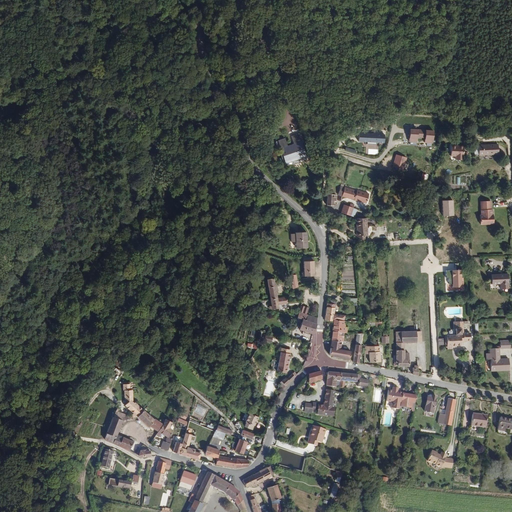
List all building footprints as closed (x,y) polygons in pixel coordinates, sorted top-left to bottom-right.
[(286,132),(280,134),(287,153),(300,149),(302,152),(308,150),(303,136),(305,135),(301,126),(292,129),(295,137),(289,139),(286,132)] [(384,133),(358,132),(358,141),(384,141),(384,133)] [(432,134),(409,133),(409,141),(432,142),(432,134)] [(498,143),(478,144),(479,154),(499,152),(498,143)] [(464,160),(465,147),(452,146),(452,156),(457,156),(457,160),(464,160)] [(407,157),(396,154),(392,166),(403,170),(407,157)] [(356,199),(357,193),(353,192),(342,189),(341,196),(356,199)] [(365,202),(367,192),(354,189),(353,192),(357,193),(362,194),(361,201),(365,202)] [(452,200),(442,200),(442,215),(453,215),(452,200)] [(490,219),(490,215),(490,210),(489,211),(489,203),(481,203),(481,210),(479,210),(479,216),(478,216),(478,225),(492,225),(492,219),(490,219)] [(354,219),(357,208),(357,205),(352,204),(351,208),(347,207),(345,216),(354,219)] [(370,237),(369,225),(371,224),(370,221),(358,222),(360,239),(368,238),(370,237)] [(308,233),(295,233),(295,234),(292,235),(293,243),(297,243),(298,249),(309,249),(308,233)] [(315,277),(314,259),(304,259),(305,273),(302,273),(303,277),(307,277),(311,277),(315,277)] [(461,286),(461,270),(452,270),(453,287),(461,286)] [(490,273),(487,273),(487,280),(490,280),(490,286),(499,285),(500,291),(507,291),(507,276),(490,276),(490,273)] [(277,300),(274,279),(270,279),(267,280),(271,303),(272,310),(275,310),(278,309),(278,307),(288,305),(287,298),(277,300)] [(335,316),(337,303),(334,303),(334,298),(330,297),(327,315),(333,316),(335,316)] [(307,311),(303,309),(304,307),(300,305),(297,312),(305,315),(307,311)] [(317,329),(318,319),(305,315),(297,312),(295,320),(299,321),(297,325),(301,326),(299,332),(315,337),(317,329)] [(348,324),(349,319),(336,317),(335,327),(348,329),(349,329),(350,325),(348,324)] [(470,342),(470,335),(464,335),(463,323),(457,323),(457,330),(456,330),(456,337),(447,337),(447,345),(447,346),(452,346),(451,348),(456,348),(456,347),(461,347),(461,342),(470,342)] [(346,342),(348,329),(335,327),(333,340),(344,341),(346,342)] [(362,361),(367,332),(367,331),(358,330),(354,359),(362,361)] [(404,343),(417,343),(417,336),(414,336),(414,333),(397,333),(397,351),(399,351),(399,365),(409,365),(408,352),(404,352),(404,343)] [(351,350),(343,348),(344,341),(333,340),(331,353),(332,354),(340,356),(349,358),(351,350)] [(381,361),(380,345),(366,344),(366,348),(370,348),(371,361),(381,361)] [(498,358),(498,348),(489,348),(489,359),(489,364),(489,370),(508,369),(508,358),(498,358)] [(287,376),(292,357),(290,357),(292,351),(283,349),(276,372),(287,376)] [(321,381),(320,373),(307,375),(308,383),(321,381)] [(286,386),(295,379),(297,377),(292,374),(288,379),(284,379),(285,380),(281,383),(286,386)] [(341,382),(341,375),(328,374),(327,387),(336,387),(336,386),(336,381),(341,382)] [(361,379),(362,377),(358,377),(358,375),(341,375),(341,382),(341,386),(346,386),(346,382),(359,383),(358,387),(369,389),(370,381),(361,379)] [(130,386),(128,386),(127,379),(118,380),(125,392),(131,398),(130,386)] [(403,395),(403,394),(398,393),(399,391),(396,390),(395,393),(393,393),(389,392),(387,403),(392,404),(391,410),(400,412),(400,409),(403,395)] [(320,402),(318,411),(334,413),(335,403),(333,403),(334,392),(327,391),(325,402),(320,402)] [(131,398),(125,392),(123,395),(119,400),(127,408),(133,413),(140,406),(131,398)] [(415,406),(416,397),(403,395),(400,409),(411,411),(412,405),(415,406)] [(427,398),(424,413),(433,415),(436,399),(431,398),(431,399),(427,398)] [(306,410),(318,411),(319,401),(315,400),(315,401),(308,400),(306,410)] [(451,428),(456,402),(449,401),(445,418),(440,417),(438,426),(451,428)] [(148,415),(151,412),(145,406),(142,409),(140,406),(133,413),(146,426),(147,424),(159,429),(162,420),(154,417),(152,418),(148,415)] [(133,413),(127,408),(125,410),(116,407),(115,408),(113,413),(121,417),(133,413)] [(114,435),(121,417),(113,413),(104,437),(118,444),(128,450),(129,447),(130,447),(133,442),(120,435),(119,437),(114,435)] [(259,432),(263,416),(254,414),(248,430),(259,432)] [(487,417),(473,415),(471,428),(485,430),(487,417)] [(169,434),(172,425),(168,423),(169,418),(164,416),(162,420),(159,429),(158,434),(160,435),(162,431),(169,434)] [(511,420),(500,419),(499,432),(506,433),(507,429),(511,429),(511,420)] [(312,440),(316,422),(314,421),(309,432),(310,433),(308,439),(312,440)] [(320,439),(326,427),(316,422),(312,440),(315,442),(317,438),(320,439)] [(232,431),(222,425),(220,430),(230,435),(232,431)] [(169,450),(175,431),(173,430),(171,436),(168,435),(166,440),(164,439),(161,447),(169,450)] [(201,453),(191,450),(196,433),(189,430),(179,455),(198,460),(201,453)] [(256,436),(245,430),(243,437),(255,440),(256,436)] [(247,455),(251,443),(243,440),(239,452),(247,455)] [(222,450),(223,447),(212,443),(208,454),(219,458),(222,450)] [(142,453),(130,447),(129,447),(128,450),(140,458),(142,453)] [(238,460),(239,456),(222,450),(219,458),(217,464),(239,469),(256,465),(254,458),(238,460)] [(108,473),(111,455),(104,453),(100,471),(108,473)] [(430,454),(426,463),(434,467),(434,468),(439,470),(440,470),(450,472),(452,462),(444,461),(445,457),(440,455),(438,458),(435,457),(434,455),(432,454),(430,454)] [(160,496),(165,479),(163,477),(163,476),(165,468),(159,466),(151,494),(160,496)] [(260,484),(277,476),(274,469),(271,470),(271,469),(265,471),(263,474),(257,478),(260,484)] [(202,503),(209,484),(222,487),(232,501),(236,511),(242,509),(238,497),(236,492),(227,480),(203,474),(193,500),(202,503)] [(189,496),(193,480),(180,477),(177,488),(185,490),(184,494),(189,496)] [(107,485),(128,489),(130,482),(108,478),(107,485)] [(260,484),(257,478),(245,483),(247,488),(252,486),(253,488),(260,484)] [(329,497),(334,498),(337,484),(332,483),(329,497)] [(277,500),(275,488),(267,489),(269,504),(277,500)] [(261,511),(256,497),(251,498),(255,511),(261,511)] [(201,511),(204,504),(202,503),(193,500),(190,507),(188,511),(201,511)]
